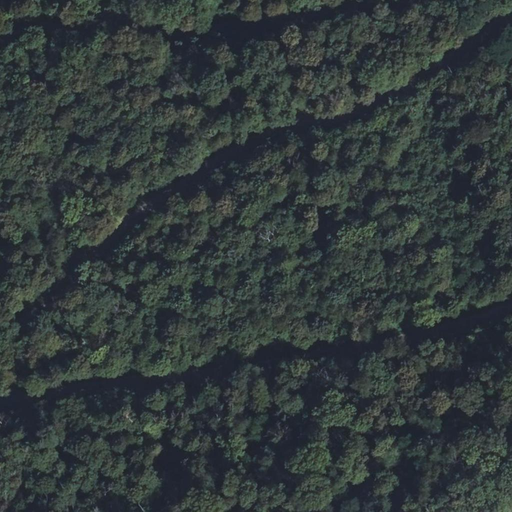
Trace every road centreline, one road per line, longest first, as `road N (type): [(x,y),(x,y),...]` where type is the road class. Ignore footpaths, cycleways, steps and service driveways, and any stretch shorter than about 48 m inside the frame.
road 1 (tertiary): [(511,19),(357,112),(248,143),(166,195),(48,303),(0,333)]
road 2 (tertiary): [(0,404),(396,341),(511,306)]
road 3 (tertiary): [(0,44),(56,34),(241,29),(397,0)]
